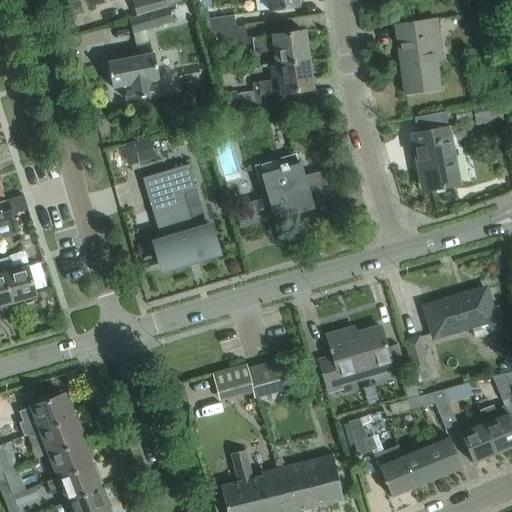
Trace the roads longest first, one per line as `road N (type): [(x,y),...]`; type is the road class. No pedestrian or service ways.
road 1 (residential): [(117,335),(23,0)]
road 2 (tertiary): [(397,253),(117,335)]
road 3 (residential): [(397,253),(360,127),(343,0)]
road 4 (residential): [(117,335),(176,511)]
road 5 (tertiary): [(117,335),(0,369)]
